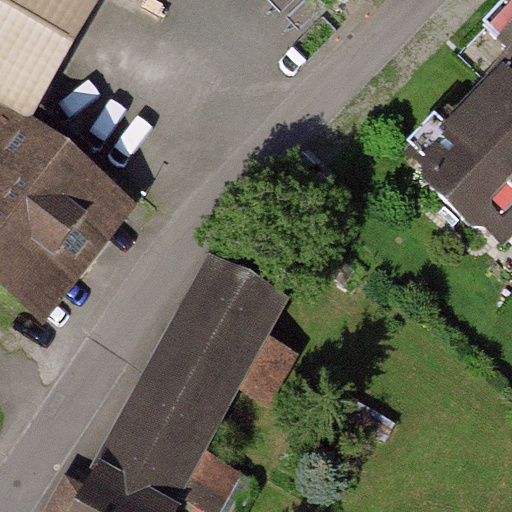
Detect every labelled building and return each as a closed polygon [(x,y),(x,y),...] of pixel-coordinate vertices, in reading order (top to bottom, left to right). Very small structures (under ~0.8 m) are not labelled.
[(0,0),(0,118),(29,135),(107,0),(0,0)] [(511,73),(413,165),(497,255),(511,240),(511,73)] [(0,284),(22,302),(104,197),(29,135),(0,118),(0,284)] [(295,316),(204,264),(94,455),(111,467),(193,509),(197,511),(231,511),(244,490),(202,466),(240,399),(273,418),(303,366),(275,350),(295,316)] [(191,511),(193,509),(111,467),(87,511),(191,511)]
